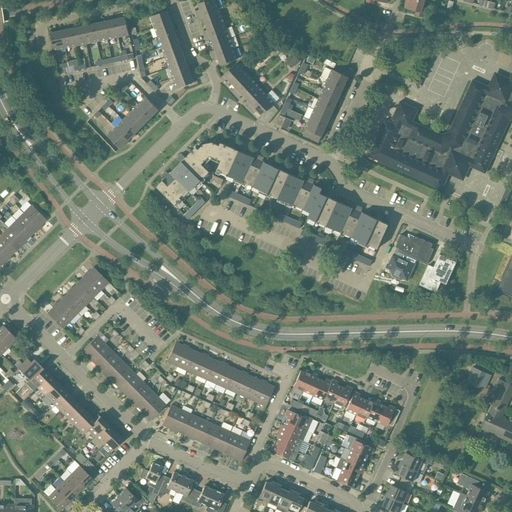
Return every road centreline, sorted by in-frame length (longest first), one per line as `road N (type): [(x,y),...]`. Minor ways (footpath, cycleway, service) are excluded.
road 1 (tertiary): [(511,337),(271,333),(228,319),(176,279)]
road 2 (residential): [(207,210),(366,285),(398,213)]
road 3 (residential): [(359,510),(410,395),(408,384),(371,368)]
road 4 (residential): [(100,206),(198,108),(211,108)]
road 5 (residential): [(63,359),(118,305),(157,344)]
road 6 (residential): [(329,162),(211,108)]
road 7 (residential): [(378,52),(329,162)]
road 8 (tertiary): [(13,124),(85,220)]
